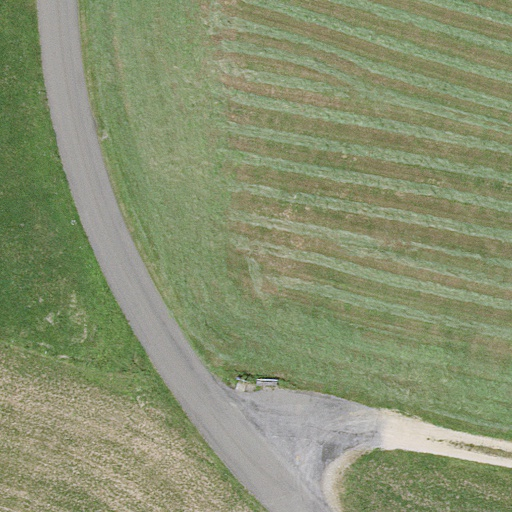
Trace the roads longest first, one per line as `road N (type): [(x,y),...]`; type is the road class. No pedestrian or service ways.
road 1 (unclassified): [(303,511),(194,391),(105,237),(65,94),(59,0)]
road 2 (track): [(257,467),(305,433),(374,429),(511,449)]
